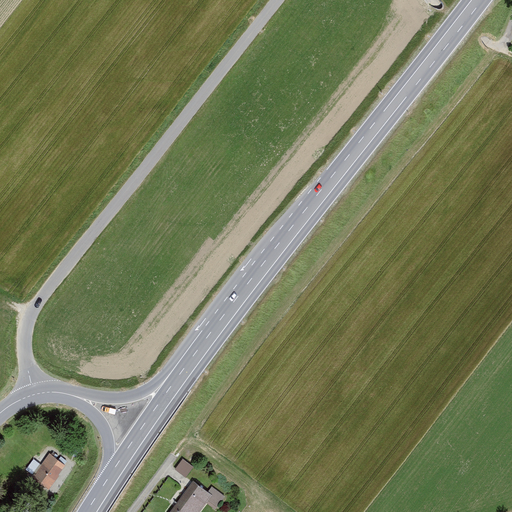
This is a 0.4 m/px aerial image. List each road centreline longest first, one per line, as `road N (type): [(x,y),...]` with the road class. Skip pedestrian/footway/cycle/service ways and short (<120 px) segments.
road 1 (unclassified): [(277,0),(34,308),(24,338),(33,394)]
road 2 (primary): [(477,0),(211,338)]
road 3 (primary): [(211,338),(136,394),(52,392)]
road 4 (primary): [(211,338),(112,478)]
